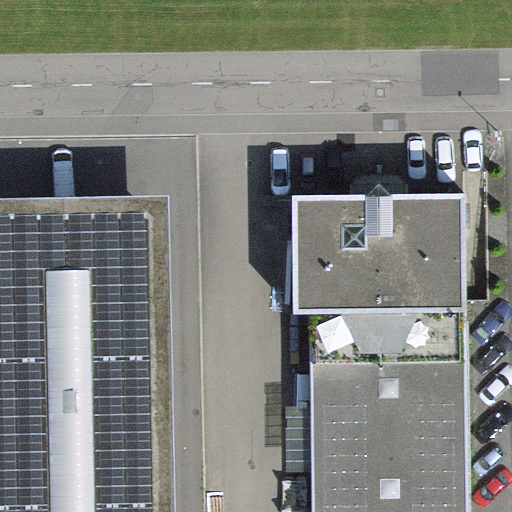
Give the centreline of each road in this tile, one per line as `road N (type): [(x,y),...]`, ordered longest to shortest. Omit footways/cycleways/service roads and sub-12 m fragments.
road 1 (residential): [(0,88),(511,78)]
road 2 (unknown): [(251,83),(280,511)]
